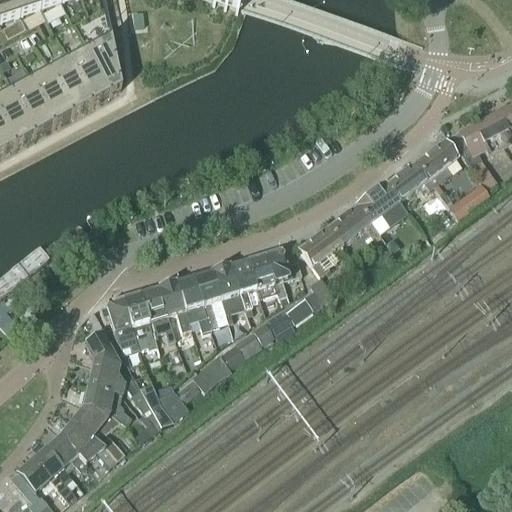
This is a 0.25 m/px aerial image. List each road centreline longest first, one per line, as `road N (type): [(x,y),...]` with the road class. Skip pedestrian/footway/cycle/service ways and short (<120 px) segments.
road 1 (residential): [(62,324),(112,271),(305,188),(395,128),(412,112),(434,65),(430,0)]
road 2 (residential): [(62,324),(58,399),(42,433),(0,478)]
